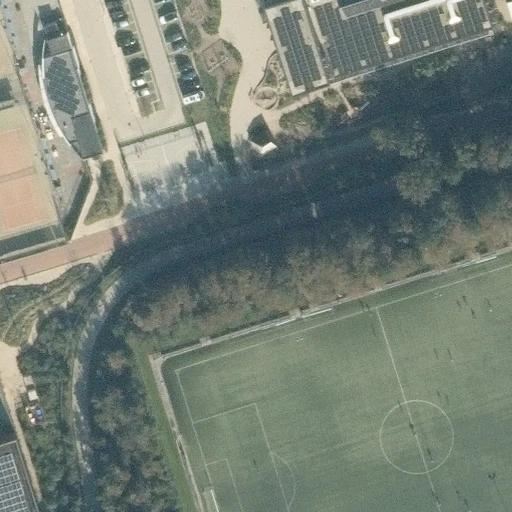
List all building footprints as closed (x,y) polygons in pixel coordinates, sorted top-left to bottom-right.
[(268,0),(292,78),(493,15),(487,0),(268,0)] [(56,19),(45,23),(48,34),(60,31),(56,19)] [(44,52),(43,52),(43,61),(44,72),(46,82),(48,92),(51,101),(54,111),(59,120),(58,120),(64,130),(70,140),(71,139),(70,138),(79,135),(85,154),(86,154),(105,148),(78,63),(79,62),(73,44),(72,44),(68,29),(48,35),(53,51),(45,53),(44,54),(44,52)] [(267,128),(250,138),(260,154),(276,144),(267,128)] [(0,511),(41,511),(0,377),(0,511)]
